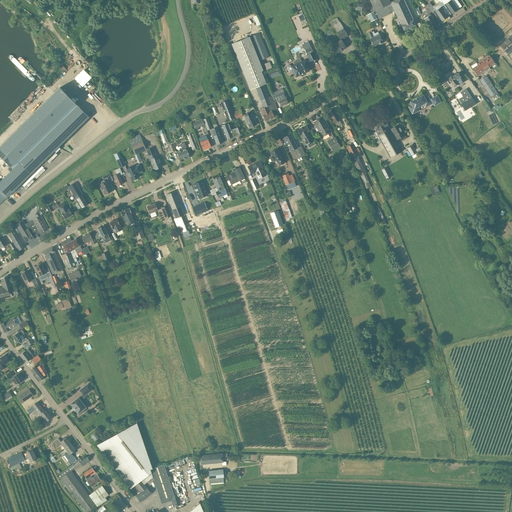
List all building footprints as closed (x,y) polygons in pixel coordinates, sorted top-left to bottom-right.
[(369,0),(375,11),(379,19),(389,14),(389,13),(394,11),(394,10),(404,30),(415,25),(404,0),(396,3),(395,1),(391,3),(391,4),(389,0),(369,0)] [(430,3),(426,5),(431,12),(433,11),(434,12),(442,23),(449,18),(448,16),(458,9),(461,6),(456,0),(439,0),(441,2),(439,4),(434,8),(430,3)] [(431,12),(426,5),(424,6),(424,7),(426,11),(421,14),(418,8),(415,9),(418,16),(420,15),(423,20),(424,19),(430,28),(436,24),(431,15),(430,15),(429,13),(431,12)] [(377,18),(374,11),(366,15),(368,20),(370,19),(371,21),(377,18)] [(251,18),(246,20),(247,23),(241,24),(243,30),(249,28),(250,32),(255,30),(251,18)] [(335,48),(332,49),(335,53),(337,52),(346,47),(341,40),(348,36),(344,29),(336,33),(340,40),(333,45),(335,48)] [(372,32),(371,31),(368,33),(367,33),(373,46),(378,44),(379,44),(383,42),(378,32),(375,33),(374,31),(372,32)] [(259,33),(231,44),(250,90),(254,88),(255,88),(261,101),(264,108),(260,109),(263,115),(266,121),(274,117),(271,111),(277,109),(272,96),(268,98),(263,85),(265,84),(266,83),(261,71),(263,70),(259,61),(269,57),(259,33)] [(511,35),(501,46),(508,54),(511,49),(511,35)] [(309,60),(310,61),(316,59),(313,51),(306,54),(309,60)] [(478,65),(473,68),(478,76),(483,73),(483,72),(484,72),(485,73),(490,69),(489,67),(494,63),(489,56),(477,64),(478,65)] [(296,77),(310,70),(305,60),(291,66),(291,65),(289,65),(287,66),(287,67),(289,72),(290,73),(293,71),(296,77)] [(69,64),(64,68),(69,73),(73,69),(69,64)] [(277,68),(264,73),(266,78),(271,77),(271,76),(272,78),(280,75),(277,68)] [(464,82),(458,73),(452,76),(451,76),(449,77),(449,78),(447,80),(449,84),(451,83),(454,87),(457,85),(458,86),(464,82)] [(498,93),(486,75),(479,80),(491,98),(498,93)] [(89,117),(60,87),(0,146),(0,155),(10,166),(9,167),(9,169),(10,171),(0,181),(0,203),(7,197),(8,197),(55,151),(56,152),(60,149),(60,148),(59,147),(89,117)] [(463,97),(459,99),(461,103),(461,104),(465,111),(476,104),(472,97),(471,97),(466,89),(460,93),(463,97)] [(282,90),(272,94),(274,101),(277,100),(280,107),(289,103),(282,90)] [(420,97),(420,96),(419,96),(419,97),(417,97),(416,97),(416,98),(415,98),(414,99),(413,100),(410,102),(412,105),(409,107),(412,113),(417,111),(418,109),(418,108),(417,107),(423,104),(424,105),(426,106),(427,106),(431,103),(428,97),(425,99),(423,95),(420,97)] [(434,105),(440,102),(437,96),(431,99),(434,105)] [(227,100),(221,102),(227,118),(233,115),(227,100)] [(233,112),(236,119),(243,116),(242,114),(243,114),(241,109),(233,112)] [(339,119),(333,109),(328,112),(335,124),(337,126),(341,124),(339,119)] [(257,124),(251,112),(243,115),(250,128),(257,124)] [(331,132),(322,117),(314,122),(322,137),(331,132)] [(402,151),(384,118),(372,125),(373,126),(371,127),(373,130),(374,129),(376,131),(390,157),(402,151)] [(205,125),(203,120),(193,123),(195,128),(205,125)] [(231,130),(228,123),(221,126),(226,139),(233,137),(241,134),(238,127),(231,130)] [(152,125),(141,129),(143,135),(155,131),(154,129),(152,125)] [(306,125),(297,130),(298,131),(297,132),(298,135),(299,134),(306,145),(313,141),(308,131),(309,131),(306,125)] [(402,132),(398,125),(391,128),(397,139),(400,138),(401,141),(406,138),(405,135),(403,132),(402,132)] [(212,129),(211,129),(217,145),(223,142),(217,127),(212,129)] [(163,128),(159,129),(164,143),(168,142),(163,128)] [(356,137),(351,129),(347,131),(351,137),(353,136),(354,138),(356,137)] [(192,134),(188,135),(193,150),(197,148),(192,134)] [(302,157),(291,134),(284,137),(291,151),(292,150),(297,159),(302,157)] [(341,147),(335,137),(328,141),(333,151),(341,147)] [(200,142),(200,143),(203,150),(211,147),(208,139),(200,142)] [(142,140),(131,145),(134,153),(135,154),(143,151),(146,149),(142,140)] [(185,142),(180,144),(182,149),(178,150),(179,151),(177,152),(180,160),(190,157),(185,142)] [(355,149),(353,143),(346,146),(351,157),(351,158),(366,189),(371,186),(365,174),(366,173),(358,157),(362,155),(358,147),(355,149)] [(415,149),(413,145),(407,148),(412,156),(413,159),(419,156),(417,153),(421,151),(419,147),(415,149)] [(157,156),(153,147),(146,150),(148,156),(147,156),(149,160),(150,159),(154,170),(162,166),(158,156),(157,156)] [(271,152),(273,156),(272,156),(273,161),(276,160),(277,160),(279,165),(284,163),(277,149),(274,150),(273,150),(272,151),(271,152)] [(341,161),(347,158),(344,153),(338,156),(341,161)] [(125,165),(122,157),(121,158),(117,160),(116,160),(120,168),(125,165)] [(339,170),(334,160),(330,162),(331,164),(335,172),(339,170)] [(264,169),(261,162),(252,165),(248,166),(252,174),(256,172),(258,179),(266,175),(263,169),(264,169)] [(142,172),(139,165),(134,167),(134,166),(126,169),(131,181),(139,177),(138,174),(142,172)] [(387,166),(382,169),(387,178),(391,176),(387,166)] [(246,182),(240,167),(235,169),(236,172),(227,176),(230,182),(231,184),(240,180),(242,184),(246,182)] [(123,174),(120,168),(115,170),(117,174),(113,176),(118,186),(123,183),(120,176),(123,174)] [(288,173),(282,175),(286,185),(294,181),(295,181),(292,174),(289,175),(288,173)] [(223,184),(220,177),(213,180),(217,188),(219,186),(221,190),(216,192),(218,198),(227,193),(225,188),(224,188),(223,185),(223,184)] [(259,188),(254,179),(250,180),(254,190),(259,188)] [(72,184),(68,186),(76,199),(77,202),(75,204),(78,209),(80,207),(81,208),(88,204),(83,195),(75,182),(75,183),(73,180),(70,182),(72,184)] [(112,191),(107,180),(99,184),(101,186),(100,186),(102,191),(103,191),(105,195),(106,195),(108,194),(108,193),(112,191)] [(202,180),(194,184),(196,189),(195,189),(196,191),(197,191),(199,196),(207,192),(202,180)] [(169,197),(168,197),(174,215),(176,218),(174,219),(175,220),(179,233),(181,232),(188,230),(188,229),(187,227),(183,216),(184,215),(178,198),(177,199),(175,192),(168,194),(169,197)] [(287,200),(280,202),(286,219),(293,217),(287,200)] [(50,205),(46,207),(49,213),(53,211),(53,210),(58,207),(58,206),(58,205),(57,202),(50,206),(50,205)] [(64,202),(58,205),(58,206),(58,207),(65,219),(73,215),(69,209),(68,210),(65,203),(64,203),(64,202)] [(208,210),(205,202),(193,207),(196,215),(208,210)] [(353,202),(348,204),(351,213),(356,211),(353,202)] [(158,210),(155,203),(147,206),(150,213),(158,210)] [(171,216),(167,205),(161,208),(165,218),(171,216)] [(133,216),(129,208),(120,212),(124,220),(125,220),(127,225),(134,221),(132,216),(133,216)] [(277,210),(270,213),(275,226),(282,223),(277,210)] [(49,229),(41,215),(31,220),(25,224),(23,221),(16,225),(27,242),(33,237),(40,233),(49,229)] [(203,217),(199,219),(204,233),(209,231),(203,217)] [(110,222),(110,223),(113,229),(115,232),(112,234),(115,240),(119,238),(116,232),(122,229),(120,225),(117,219),(113,221),(113,220),(110,222)] [(100,227),(97,228),(98,229),(97,229),(101,237),(101,236),(104,242),(108,239),(107,238),(109,237),(108,236),(111,235),(107,228),(105,229),(103,226),(101,227),(100,227)] [(145,237),(141,226),(133,229),(137,239),(145,237)] [(25,246),(14,229),(7,233),(18,250),(25,246)] [(152,232),(146,235),(148,242),(155,239),(152,232)] [(92,239),(89,234),(82,237),(85,243),(90,241),(92,245),(96,243),(94,238),(92,239)] [(72,241),(70,238),(61,243),(63,246),(65,249),(63,250),(65,254),(61,255),(66,269),(76,265),(73,259),(76,258),(75,255),(77,254),(75,250),(76,249),(76,248),(72,241)] [(83,254),(86,253),(84,248),(82,249),(80,245),(76,238),(72,241),(76,248),(76,249),(75,250),(77,254),(82,251),(83,254)] [(52,247),(42,253),(47,262),(52,273),(62,269),(54,252),(55,252),(52,247)] [(110,261),(107,252),(102,254),(105,262),(110,261)] [(41,264),(35,267),(39,275),(38,276),(41,281),(52,276),(48,268),(45,270),(41,264)] [(81,276),(78,270),(68,275),(71,281),(81,276)] [(25,271),(21,273),(22,273),(21,274),(25,283),(29,281),(30,282),(32,283),(33,283),(37,282),(34,276),(30,277),(27,271),(25,272),(25,271)] [(2,287),(0,287),(0,299),(12,296),(10,289),(9,286),(11,285),(8,275),(0,279),(2,287)] [(72,289),(68,281),(63,282),(67,291),(72,289)] [(66,309),(72,307),(69,298),(63,300),(66,309)] [(18,325),(14,318),(6,322),(6,321),(0,324),(5,332),(18,325)] [(30,324),(28,319),(27,320),(26,320),(19,324),(22,329),(29,325),(30,324)] [(85,328),(78,330),(80,336),(82,340),(83,339),(87,338),(86,335),(85,333),(86,332),(85,328)] [(24,333),(23,330),(12,336),(15,340),(14,341),(15,342),(16,342),(16,343),(22,340),(20,336),(24,333)] [(36,342),(34,336),(30,338),(30,337),(25,340),(27,343),(23,345),(25,349),(30,346),(29,345),(36,342)] [(28,349),(20,355),(26,362),(31,358),(29,355),(32,353),(28,349)] [(38,354),(32,359),(35,364),(41,359),(38,354)] [(0,358),(0,367),(0,368),(2,370),(7,367),(5,364),(10,361),(5,355),(0,358)] [(48,373),(43,363),(37,367),(36,366),(31,369),(40,381),(44,378),(43,377),(48,373)] [(6,375),(9,378),(17,373),(14,369),(6,375)] [(23,380),(19,373),(11,378),(15,385),(17,385),(23,380)] [(88,384),(80,390),(83,394),(78,398),(71,403),(74,407),(73,407),(75,410),(75,409),(78,413),(80,412),(81,413),(85,410),(83,409),(86,407),(88,405),(83,398),(85,397),(84,396),(92,390),(88,384)] [(17,398),(21,403),(33,395),(29,389),(20,395),(20,396),(17,398)] [(9,390),(2,395),(4,400),(12,395),(9,390)] [(44,410),(37,402),(35,403),(34,403),(34,404),(33,405),(27,410),(30,415),(30,414),(33,417),(35,415),(37,417),(40,414),(40,415),(41,414),(46,421),(51,417),(45,410),(44,410)] [(137,422),(97,445),(131,488),(131,489),(135,485),(142,481),(151,473),(150,469),(153,468),(152,467),(152,465),(151,465),(150,462),(150,461),(150,460),(149,457),(148,454),(147,451),(146,449),(146,448),(145,446),(144,443),(143,440),(142,438),(142,437),(141,434),(140,431),(139,428),(138,426),(137,423),(137,422)] [(62,444),(65,448),(71,443),(66,437),(61,442),(58,438),(54,442),(58,447),(62,444)] [(71,443),(65,448),(68,452),(62,457),(66,462),(69,460),(74,457),(71,453),(76,450),(71,443)] [(26,452),(27,454),(23,456),(21,452),(7,459),(11,467),(14,465),(25,460),(29,458),(31,462),(37,459),(32,450),(26,452)] [(222,453),(200,455),(201,465),(223,463),(223,462),(223,459),(223,457),(222,453)] [(74,465),(73,465),(75,468),(76,469),(81,465),(82,466),(90,460),(87,456),(81,460),(81,459),(79,461),(74,465)] [(153,468),(150,469),(151,473),(153,477),(161,504),(171,501),(173,507),(178,506),(164,464),(158,466),(157,467),(156,467),(153,468)] [(95,472),(92,467),(83,473),(87,478),(85,479),(90,486),(91,485),(93,486),(101,480),(97,475),(92,478),(91,476),(95,472)] [(217,470),(218,475),(209,475),(210,483),(224,482),(223,469),(217,470)] [(61,479),(59,480),(69,494),(71,493),(84,511),(89,511),(107,500),(105,497),(109,495),(102,485),(90,494),(91,494),(89,495),(72,471),(61,478),(61,479)] [(142,481),(135,485),(138,489),(139,489),(141,491),(136,495),(141,502),(152,493),(144,484),(142,481)] [(206,511),(203,503),(190,511),(206,511)]
